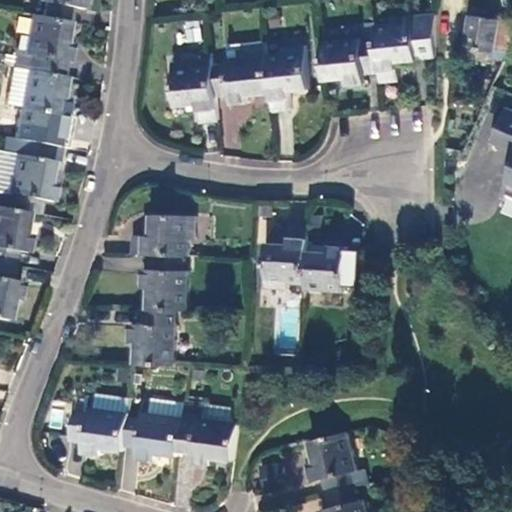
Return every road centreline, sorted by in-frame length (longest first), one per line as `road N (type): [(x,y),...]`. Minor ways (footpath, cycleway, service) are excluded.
road 1 (residential): [(119,154),(0,472)]
road 2 (residential): [(119,154),(244,180),(394,183)]
road 3 (residential): [(134,0),(119,154)]
road 4 (residential): [(0,478),(117,511)]
